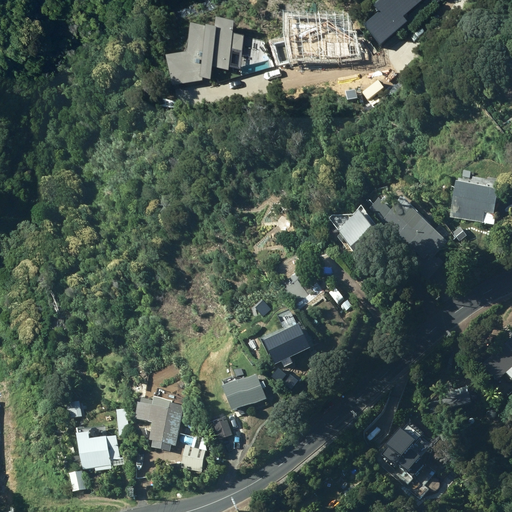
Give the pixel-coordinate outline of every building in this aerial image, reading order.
[(366,32),(382,50),(409,28),(404,22),(423,6),(418,0),(390,0),(374,13),(380,20),(366,32)] [(175,88),(209,81),(214,82),(215,71),(241,75),(246,37),(235,35),(236,25),(219,23),(218,33),(195,30),(192,57),(170,62),(175,88)] [(499,187),(456,179),(449,216),(495,224),(497,214),(494,214),(499,187)] [(345,237),(359,258),(384,241),(361,208),(339,229),(341,233),(338,235),(341,240),(345,237)] [(447,242),(425,221),(414,233),(397,216),(389,225),(408,243),(409,241),(421,252),(425,248),(430,253),(433,250),(436,253),(447,242)] [(284,289),(295,304),(318,287),(312,279),(303,286),(296,276),(289,281),(287,278),(281,283),(285,288),(284,289)] [(342,304),(347,309),(352,305),(347,300),(342,304)] [(291,357),(311,347),(305,334),(306,334),(300,322),(264,340),(276,364),(282,361),(285,365),(293,361),(291,357)] [(511,336),(482,363),(499,382),(508,374),(511,378),(511,336)] [(217,381),(230,377),(227,370),(215,374),(217,381)] [(234,410),(267,398),(263,387),(266,386),(264,380),(260,381),(257,374),(225,385),(234,410)] [(433,413),(472,401),(467,385),(446,392),(448,397),(430,402),(433,413)] [(170,407),(138,401),(136,417),(153,420),(150,439),(158,440),(157,445),(167,447),(168,443),(174,444),(181,404),(171,402),(170,407)] [(117,409),(119,435),(129,435),(127,408),(117,409)] [(232,434),(226,418),(214,422),(219,438),(232,434)] [(382,458),(408,480),(434,448),(408,427),(382,458)] [(77,433),(83,469),(100,466),(101,470),(110,468),(109,465),(112,465),(111,459),(121,457),(117,435),(107,437),(107,435),(90,438),(89,431),(77,433)] [(148,431),(136,431),(136,449),(149,449),(148,431)] [(182,465),(202,469),(206,449),(185,446),(182,465)] [(86,488),(83,471),(70,473),(73,490),(86,488)]
